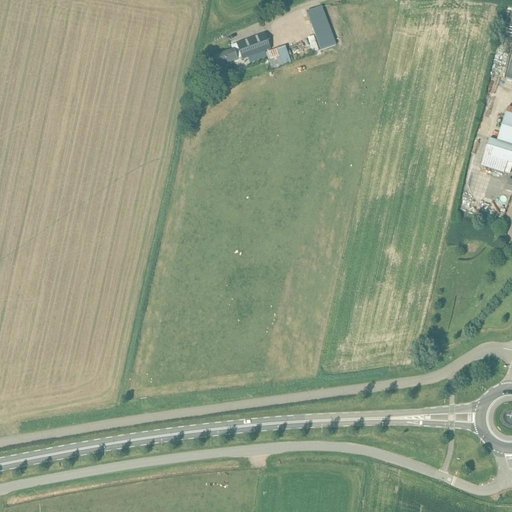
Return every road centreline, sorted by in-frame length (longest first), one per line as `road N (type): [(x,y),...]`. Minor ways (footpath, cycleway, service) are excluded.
road 1 (unclassified): [(0,443),(422,380),(485,347),(511,352)]
road 2 (unclassified): [(0,491),(223,452),(305,446),(369,450),(475,490),(511,481)]
road 3 (primary): [(0,465),(160,437),(390,418)]
